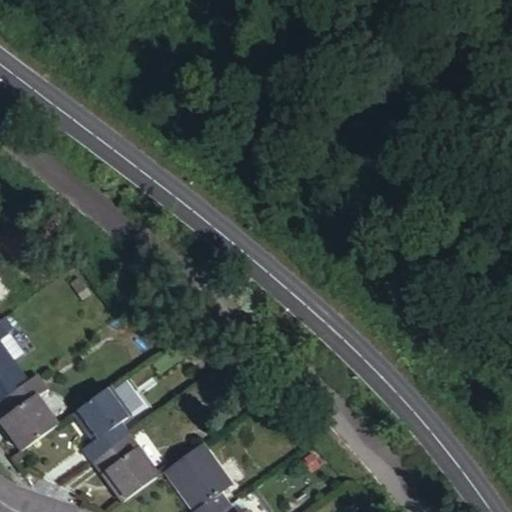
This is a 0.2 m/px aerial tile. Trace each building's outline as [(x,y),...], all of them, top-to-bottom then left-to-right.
[(0,315),(10,308),(0,294),(15,284),(0,262),(0,315)] [(10,308),(0,315),(0,394),(6,390),(37,367),(8,327),(18,319),(10,308)] [(30,444),(72,414),(46,379),(55,373),(46,361),(37,367),(6,390),(15,401),(4,409),(30,444)] [(87,448),(95,459),(132,432),(123,420),(135,411),(113,382),(75,411),(97,440),(87,448)] [(132,432),(95,459),(124,498),(161,471),(132,432)] [(194,511),(218,511),(240,496),(231,484),(242,477),(211,434),(173,461),(205,504),(194,511)] [(240,496),(218,511),(267,511),(259,500),(248,507),(240,496)]
